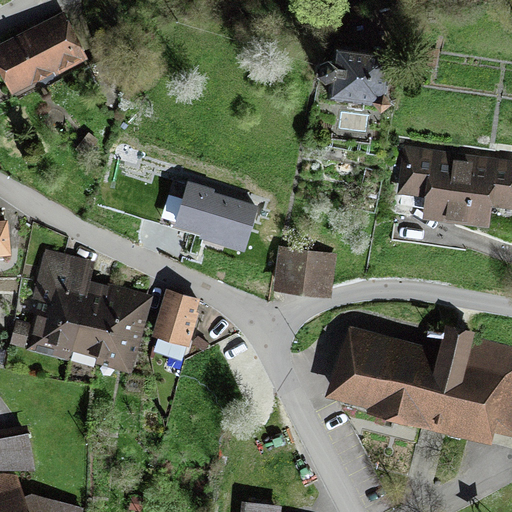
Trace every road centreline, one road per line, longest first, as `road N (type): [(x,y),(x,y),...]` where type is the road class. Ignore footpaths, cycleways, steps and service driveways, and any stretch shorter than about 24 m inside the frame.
road 1 (residential): [(266,326),(228,299),(0,186)]
road 2 (residential): [(511,307),(417,289),(357,289),(266,326)]
road 3 (residential): [(347,511),(266,326)]
